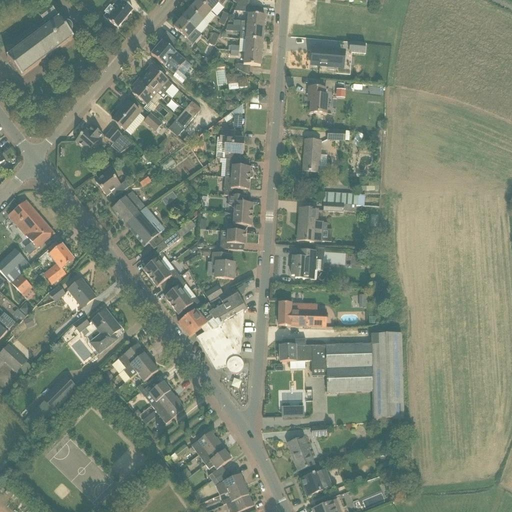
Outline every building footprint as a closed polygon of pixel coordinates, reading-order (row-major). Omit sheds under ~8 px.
[(117,30),(133,11),(120,0),(118,0),(114,6),(118,9),(107,22),(117,30)] [(217,2),(218,0),(198,0),(197,1),(211,13),(219,4),(217,2)] [(189,10),(203,22),(211,13),(197,1),(189,10)] [(57,15),(57,14),(50,5),(37,14),(45,24),(13,48),(10,47),(8,49),(7,52),(9,55),(11,55),(7,59),(21,78),(42,62),(44,65),(49,62),(47,59),(74,39),(70,34),(71,33),(72,32),(72,31),(73,31),(73,30),(73,29),(73,28),(72,27),(72,25),(71,25),(71,24),(70,23),(69,23),(68,23),(67,23),(66,23),(65,23),(64,23),(63,24),(59,19),(58,20),(55,16),(57,15)] [(227,26),(241,27),(264,29),(265,17),(261,17),(261,8),(249,7),(248,15),(248,23),(233,22),(229,22),(227,26)] [(195,32),(195,31),(203,22),(189,10),(181,19),(195,32)] [(221,19),(227,21),(229,16),(223,13),(221,19)] [(181,19),(173,28),(182,36),(178,41),(189,51),(202,36),(195,31),(195,32),(181,19)] [(224,27),(227,21),(221,19),(218,24),(224,27)] [(226,32),(247,33),(246,41),(263,42),(264,29),(241,27),(227,26),(227,27),(226,32)] [(211,40),(217,42),(220,37),(214,34),(211,40)] [(214,48),(217,42),(211,40),(208,45),(214,48)] [(263,42),(246,41),(245,53),(261,55),(263,42)] [(151,56),(175,76),(173,78),(182,85),(187,80),(184,77),(192,68),(162,43),(151,56)] [(369,73),(371,48),(364,47),(361,72),(369,73)] [(340,52),(313,50),(311,67),(338,69),(340,52)] [(244,66),(235,65),(235,70),(237,70),(237,71),(248,76),(249,67),(260,68),(261,55),(245,53),(244,66)] [(150,72),(146,78),(165,94),(167,96),(172,100),(179,92),(172,86),(150,67),(148,70),(150,72)] [(236,76),(227,77),(228,86),(237,85),(236,76)] [(158,102),(159,100),(161,98),(163,100),(167,96),(165,94),(146,78),(141,83),(138,81),(136,83),(158,102)] [(247,79),(238,80),(239,89),(248,88),(247,79)] [(132,94),(139,100),(146,106),(150,102),(155,105),(158,102),(136,83),(134,86),(137,88),(132,94)] [(326,115),(328,97),(325,97),(325,89),(309,88),(308,96),(311,97),(310,114),(314,115),(314,114),(326,115)] [(345,91),(337,91),(336,99),(345,99),(345,91)] [(250,101),(250,104),(259,105),(260,97),(255,97),(250,101)] [(174,113),(179,107),(171,101),(166,107),(174,113)] [(122,110),(112,121),(131,137),(145,121),(139,116),(140,114),(125,102),(120,108),(122,110)] [(192,102),(185,111),(194,118),(201,110),(192,102)] [(234,103),(226,104),(227,112),(235,111),(234,103)] [(234,117),(242,117),(243,105),(242,106),(237,110),(232,113),(234,117)] [(187,126),(194,118),(185,111),(178,119),(187,126)] [(162,125),(150,115),(144,123),(156,133),(162,125)] [(178,137),(187,126),(178,119),(169,130),(178,137)] [(75,143),(88,154),(99,142),(103,136),(92,127),(87,132),(86,131),(75,143)] [(113,129),(105,138),(113,145),(111,147),(119,154),(132,145),(113,129)] [(224,160),(226,160),(241,162),(241,156),(242,156),(243,141),(233,140),(234,133),(220,132),(220,144),(225,144),(224,160)] [(346,133),(327,132),(326,141),(345,143),(346,133)] [(318,174),(320,157),(321,142),(305,142),(303,173),(318,174)] [(195,143),(194,153),(203,154),(204,144),(195,143)] [(225,178),(249,180),(250,169),(244,168),(244,162),(241,162),(226,160),(225,170),(226,170),(225,178)] [(111,194),(115,198),(129,188),(125,182),(120,186),(109,172),(95,183),(106,197),(111,194)] [(146,176),(139,182),(144,188),(151,183),(146,176)] [(225,178),(225,179),(224,188),(223,197),(228,197),(242,198),(242,197),(242,191),(249,192),(249,180),(225,178)] [(370,183),(370,185),(362,184),(357,184),(357,192),(362,192),(369,192),(378,192),(378,183),(370,183)] [(132,193),(112,210),(125,226),(145,209),(132,193)] [(234,215),(252,216),(253,205),(246,205),(247,197),(242,197),(242,198),(228,197),(228,206),(234,209),(234,215)] [(37,250),(54,235),(40,219),(26,203),(8,217),(23,234),(37,250)] [(323,212),(343,213),(343,206),(323,205),(323,212)] [(125,226),(144,248),(146,247),(149,244),(159,236),(158,235),(150,225),(155,221),(145,209),(125,226)] [(298,241),(313,243),(313,244),(323,245),(324,224),(316,224),(318,212),(310,211),(300,210),(298,241)] [(228,233),(232,233),(232,226),(251,228),(252,216),(234,215),(233,221),(227,224),(226,232),(228,233)] [(232,233),(228,233),(228,239),(221,242),(220,251),(238,252),(238,245),(245,246),(246,234),(244,234),(232,233)] [(164,258),(162,254),(181,240),(176,234),(157,248),(156,248),(158,251),(152,256),(144,262),(148,267),(143,271),(150,280),(164,268),(161,264),(164,258)] [(62,246),(59,248),(56,243),(49,249),(53,254),(49,256),(57,267),(45,277),(52,286),(53,285),(55,287),(61,281),(60,279),(65,275),(61,271),(74,261),(62,246)] [(197,251),(197,244),(189,250),(193,255),(197,251)] [(31,265),(16,249),(0,264),(0,272),(11,283),(20,275),(20,276),(31,265)] [(298,280),(307,280),(315,281),(315,272),(314,272),(315,252),(300,251),(299,259),(293,258),(291,277),(298,277),(298,280)] [(215,279),(233,281),(234,265),(229,265),(229,256),(213,255),(212,264),(216,264),(215,279)] [(164,268),(150,280),(157,289),(162,285),(166,290),(180,279),(175,272),(168,274),(164,268)] [(32,288),(20,276),(20,275),(11,283),(24,296),(32,288)] [(171,308),(185,297),(182,293),(186,286),(180,279),(166,290),(170,294),(164,299),(171,308)] [(96,299),(82,280),(68,290),(82,309),(96,299)] [(209,303),(222,296),(217,287),(204,295),(209,303)] [(55,303),(65,295),(60,288),(49,296),(55,303)] [(187,317),(178,324),(189,339),(202,329),(204,333),(221,320),(215,312),(241,298),(237,289),(228,294),(203,309),(194,314),(193,313),(187,317)] [(0,295),(0,302),(13,314),(18,309),(1,294),(0,295)] [(183,313),(187,317),(193,313),(194,314),(203,309),(196,300),(189,302),(185,297),(171,308),(178,317),(183,313)] [(242,364),(241,362),(240,361),(239,360),(238,360),(240,358),(237,354),(240,352),(243,314),(247,311),(241,298),(215,312),(221,320),(204,333),(206,335),(198,339),(197,336),(196,337),(214,367),(226,367),(227,370),(227,372),(229,374),(231,375),(233,376),(235,376),(237,376),(239,375),(241,374),(242,372),(243,370),(243,368),(243,366),(243,365),(242,364)] [(21,311),(27,316),(32,310),(26,305),(21,311)] [(317,306),(279,305),(278,327),(326,329),(327,313),(317,313),(317,306)] [(92,322),(101,334),(89,344),(99,357),(118,342),(113,336),(120,330),(106,311),(92,322)] [(23,322),(27,330),(35,327),(31,318),(23,322)] [(9,331),(15,324),(10,319),(3,326),(9,331)] [(79,334),(89,326),(83,319),(74,327),(79,334)] [(370,346),(326,347),(326,371),(326,395),(371,394),(371,422),(403,421),(401,335),(370,336),(370,346)] [(284,348),(279,348),(280,363),(311,363),(311,371),(326,371),(326,347),(305,347),(305,341),(284,341),(284,348)] [(0,369),(5,364),(16,375),(17,374),(22,378),(31,368),(27,364),(28,363),(11,348),(8,346),(0,354),(0,369)] [(137,346),(118,361),(125,370),(144,355),(137,346)] [(130,380),(137,375),(151,363),(144,355),(125,370),(123,372),(130,380)] [(144,383),(158,372),(151,363),(137,375),(144,383)] [(108,373),(102,378),(107,385),(113,379),(108,373)] [(44,403),(26,422),(35,431),(76,389),(65,378),(42,401),(44,403)] [(156,381),(144,391),(141,394),(149,404),(168,389),(163,383),(160,386),(156,381)] [(111,382),(107,386),(111,392),(116,388),(111,382)] [(157,415),(176,400),(168,389),(149,404),(151,407),(157,415)] [(166,425),(185,410),(176,400),(157,415),(166,425)] [(282,419),(291,419),(291,408),(282,409),(282,419)] [(312,428),(313,438),(327,437),(326,427),(312,428)] [(198,457),(218,442),(211,433),(191,447),(198,457)] [(288,445),(298,472),(313,467),(304,439),(288,445)] [(205,466),(224,452),(218,442),(198,457),(205,466)] [(189,451),(185,446),(175,454),(179,459),(189,451)] [(208,486),(212,483),(212,482),(226,473),(222,467),(231,461),(224,452),(205,466),(209,471),(214,468),(216,471),(208,477),(210,480),(206,482),(208,486)] [(163,476),(164,475),(169,472),(161,460),(156,464),(161,472),(163,476)] [(178,476),(183,482),(191,476),(186,469),(178,476)] [(231,470),(226,473),(212,482),(212,483),(216,487),(219,485),(223,483),(228,493),(244,486),(240,476),(234,478),(231,470)] [(310,477),(301,481),(308,498),(328,489),(322,473),(313,476),(313,475),(310,476),(310,477)] [(248,496),(244,486),(228,493),(230,499),(222,503),(223,507),(226,505),(248,496)] [(241,511),(253,507),(248,496),(226,505),(228,511),(241,511)] [(313,511),(347,511),(346,507),(344,508),(339,496),(332,499),(334,503),(313,511)]
